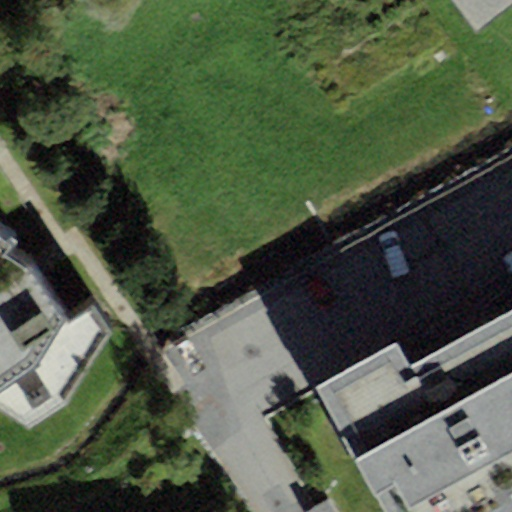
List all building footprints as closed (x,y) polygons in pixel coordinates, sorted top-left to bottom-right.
[(511,0),(448,0),(474,33),(511,3),(511,0)] [(0,267),(8,258),(18,248),(0,236),(0,267)] [(8,258),(0,267),(0,412),(29,431),(67,404),(111,334),(93,308),(64,323),(30,272),(8,258)] [(511,311),(458,340),(511,441),(511,311)] [(511,493),(511,441),(458,340),(429,356),(408,367),(397,346),(317,388),(382,511),(511,511),(511,495),(511,494),(511,493)]
